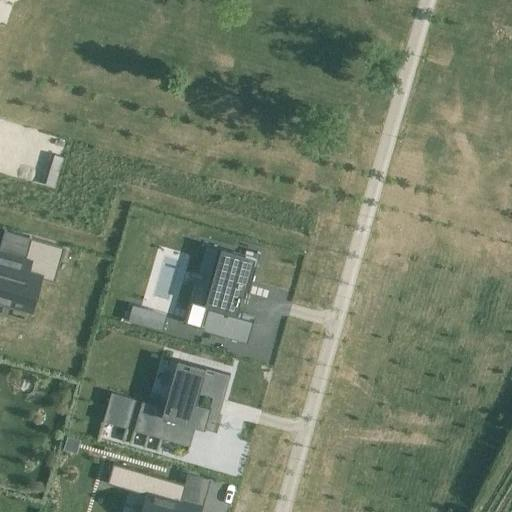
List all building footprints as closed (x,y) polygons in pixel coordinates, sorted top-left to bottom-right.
[(0,291),(31,301),(38,275),(54,279),(64,246),(30,236),(24,258),(0,250),(0,291)] [(201,275),(194,300),(209,304),(202,329),(246,341),(253,315),(238,310),(240,302),(242,303),(244,293),(243,293),(247,279),(250,280),(257,258),(206,243),(197,274),(201,275)] [(131,303),(127,319),(143,323),(147,307),(131,303)] [(141,399),(133,428),(189,444),(195,424),(214,429),(217,416),(215,415),(227,372),(185,360),(171,408),(141,399)] [(110,390),(103,417),(128,424),(135,397),(110,390)] [(78,437),(65,434),(61,447),(75,451),(78,437)] [(113,461),(107,481),(147,492),(141,511),(185,511),(189,500),(182,498),(186,482),(113,461)]
